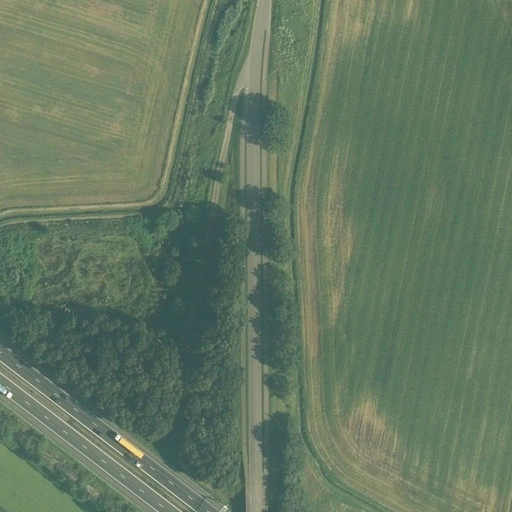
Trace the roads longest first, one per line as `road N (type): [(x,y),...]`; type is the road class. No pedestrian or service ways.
road 1 (unclassified): [(255,511),(253,101),(264,0)]
road 2 (track): [(254,66),(235,96),(174,425),(181,461),(242,511)]
road 3 (motorway): [(206,511),(0,353)]
road 4 (motorway): [(0,382),(168,511)]
road 5 (unclassified): [(119,511),(0,420)]
